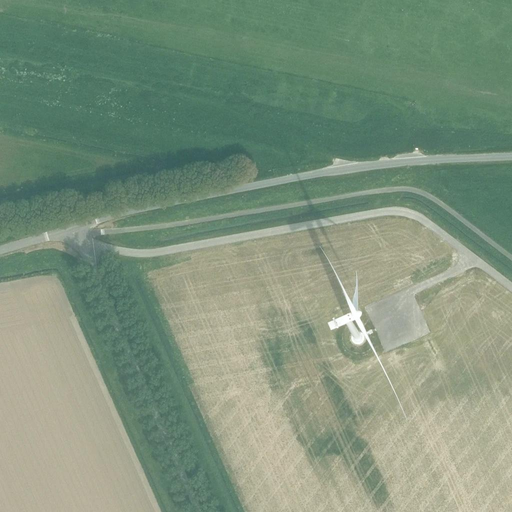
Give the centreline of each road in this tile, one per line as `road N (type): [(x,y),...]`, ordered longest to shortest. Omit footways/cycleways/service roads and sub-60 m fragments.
road 1 (unclassified): [(511,258),(410,189),(122,230),(72,228)]
road 2 (unclassified): [(511,156),(348,167),(72,228)]
road 3 (unclassified): [(200,511),(72,228)]
